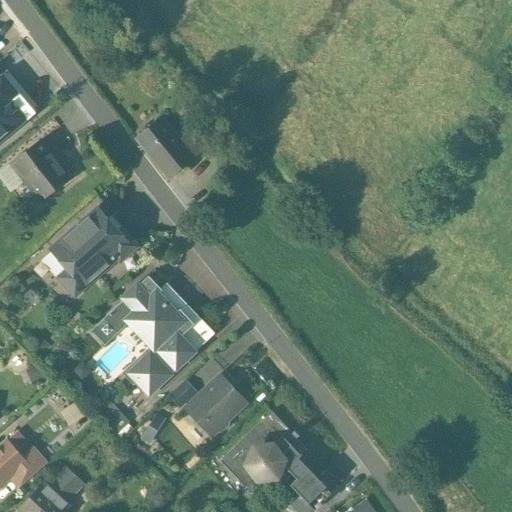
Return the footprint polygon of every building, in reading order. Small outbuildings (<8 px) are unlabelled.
[(122,32),(111,42),(120,53),(132,43),(122,32)] [(0,140),(26,118),(19,109),(31,99),(7,71),(0,77),(0,140)] [(179,141),(161,117),(135,140),(168,180),(194,159),(179,141)] [(207,148),(193,130),(179,141),(194,159),(207,148)] [(48,152),(40,141),(12,163),(38,197),(51,186),(54,190),(71,178),(50,150),(48,152)] [(98,210),(53,250),(70,270),(64,276),(65,276),(63,278),(76,293),(78,291),(113,261),(115,263),(117,261),(115,259),(117,257),(123,257),(130,251),(131,242),(124,235),(119,234),(98,210)] [(215,334),(167,283),(161,289),(149,276),(139,286),(138,284),(123,298),(124,300),(91,331),(105,346),(129,323),(150,346),(122,373),(133,385),(137,382),(150,395),(215,334)] [(39,366),(30,370),(35,381),(44,376),(39,366)] [(220,376),(188,407),(198,417),(198,420),(199,423),(200,424),(202,427),(204,429),(207,430),(211,432),(214,432),(218,431),(221,430),(224,428),(227,424),(228,422),(229,419),(246,403),(220,376)] [(187,381),(170,397),(180,407),(197,391),(187,381)] [(79,402),(67,409),(74,421),(86,414),(79,402)] [(115,431),(127,420),(113,405),(101,416),(115,431)] [(245,487),(254,480),(243,466),(252,444),(275,441),(289,460),(285,469),(296,479),(290,485),(314,511),(333,492),(301,458),(308,451),(272,412),(220,461),(245,487)] [(8,440),(0,446),(0,487),(12,477),(28,463),(23,458),(8,440)] [(275,441),(252,444),(243,466),(254,480),(257,483),(280,481),(285,469),(289,460),(275,441)] [(34,448),(23,458),(28,463),(12,477),(20,487),(47,463),(34,448)] [(44,483),(17,511),(64,511),(70,506),(65,502),(83,483),(66,468),(49,487),(44,483)] [(306,511),(295,500),(282,511),(306,511)] [(372,511),(364,500),(347,511),(372,511)]
